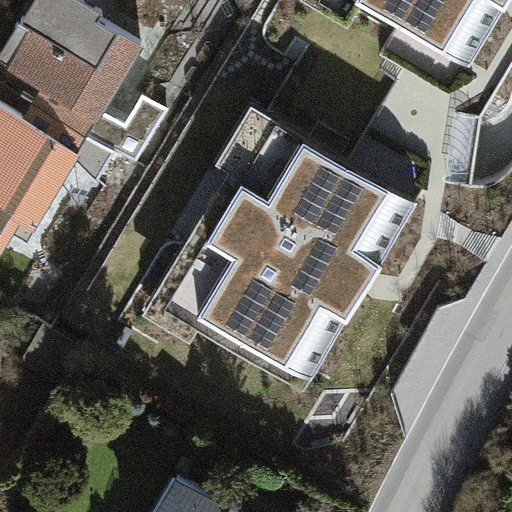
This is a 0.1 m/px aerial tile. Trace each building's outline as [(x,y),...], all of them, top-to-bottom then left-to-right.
[(41,102),(86,130),(140,40),(91,11),(73,0),(29,0),(21,13),(33,20),(30,25),(18,18),(0,48),(0,54),(51,85),(41,102)] [(73,0),(91,11),(97,0),(73,0)] [(374,0),(470,57),(504,0),(374,0)] [(0,200),(31,219),(86,130),(41,102),(30,120),(0,101),(0,200)] [(258,356),(303,384),(417,197),(278,113),(245,167),(232,159),(192,225),(205,233),(172,287),(266,343),(258,356)] [(244,511),(235,507),(239,500),(229,494),(225,501),(178,472),(153,511),(244,511)]
